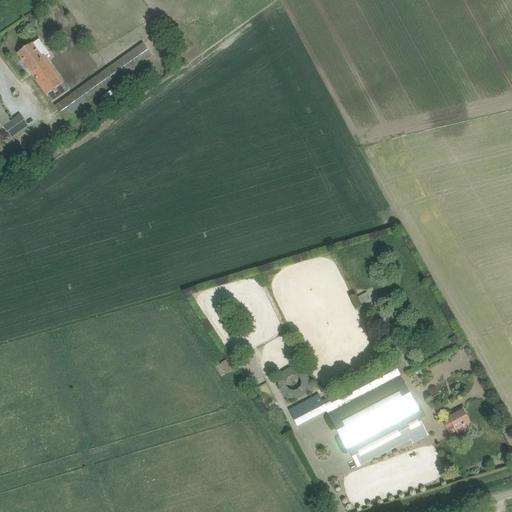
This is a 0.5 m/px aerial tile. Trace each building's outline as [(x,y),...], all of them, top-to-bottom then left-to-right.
[(39,40),(37,41),(36,41),(18,54),(53,103),(69,91),(44,56),(46,55),(48,53),(39,40)] [(67,123),(76,117),(84,112),(81,108),(153,57),(143,43),(56,105),(67,123)] [(0,121),(1,123),(1,125),(3,128),(4,127),(12,138),(28,126),(20,115),(10,122),(8,119),(9,119),(0,106),(0,121)] [(11,179),(12,170),(5,169),(4,178),(11,179)] [(358,298),(361,304),(371,299),(367,292),(358,298)] [(377,322),(381,317),(376,313),(372,318),(377,322)] [(456,335),(452,338),(455,344),(460,341),(456,335)] [(222,363),(229,374),(234,370),(227,360),(222,363)] [(322,402),(327,411),(347,450),(349,449),(359,468),(411,440),(413,444),(428,436),(417,415),(420,413),(401,376),(400,377),(394,365),(322,402)] [(277,373),(279,384),(292,382),(290,371),(277,373)] [(298,426),(327,411),(322,402),(319,395),(314,397),(291,410),(290,410),(298,426)] [(445,425),(445,426),(450,435),(457,432),(459,435),(466,432),(464,427),(465,427),(464,425),(470,422),(464,411),(450,418),(452,421),(445,425)]
